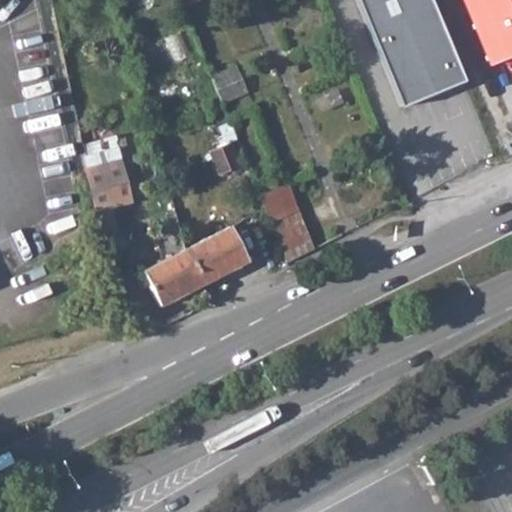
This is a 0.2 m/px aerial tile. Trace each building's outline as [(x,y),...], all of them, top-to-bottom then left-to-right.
[(463,79),(430,0),(355,0),(399,105),(463,79)] [(511,0),(465,0),(492,63),(511,54),(511,0)] [(238,69),(216,75),(222,98),(244,92),(238,69)] [(490,110),(498,130),(509,126),(500,106),(490,110)] [(229,122),(221,126),(227,143),(236,139),(229,122)] [(220,173),(244,162),(234,141),(210,151),(220,173)] [(85,167),(97,227),(100,226),(109,224),(105,207),(131,201),(119,159),(87,167),(85,167)] [(287,184),(259,196),(287,263),(314,249),(287,184)] [(228,227),(187,249),(204,282),(245,260),(241,252),(228,227)] [(204,282),(187,249),(144,271),(161,305),(204,282)]
